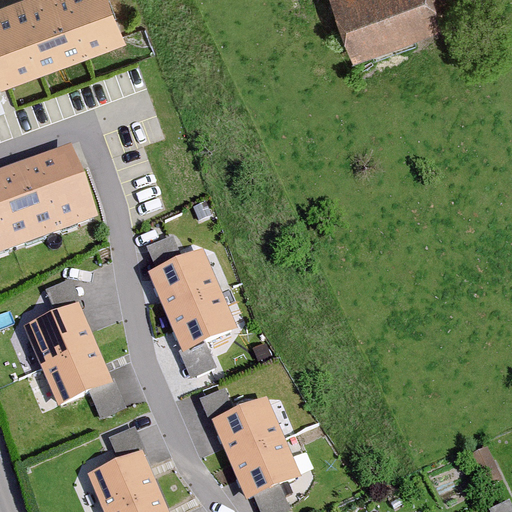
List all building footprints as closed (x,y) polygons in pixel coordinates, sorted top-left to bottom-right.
[(121,35),(108,0),(14,0),(0,5),(0,63),(5,77),(121,35)] [(333,0),(359,65),(446,32),(442,20),(457,14),(451,0),(333,0)] [(0,177),(0,250),(91,218),(67,153),(0,177)] [(233,330),(201,257),(153,277),(184,351),(233,330)] [(108,384),(77,311),(29,331),(61,404),(108,384)] [(296,478),(265,405),(217,425),(248,498),(296,478)] [(84,456),(95,479),(145,455),(135,433),(84,456)] [(163,511),(140,459),(92,480),(105,511),(163,511)]
